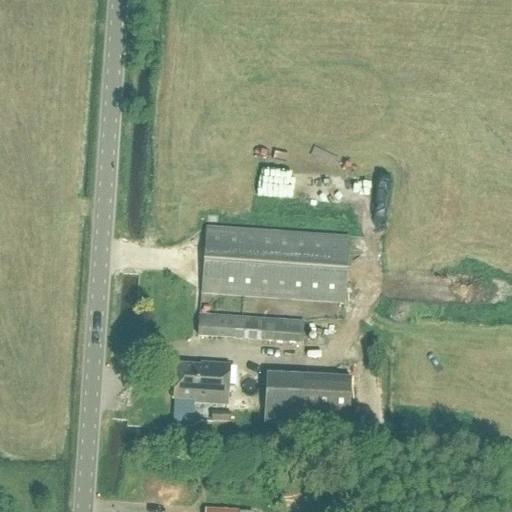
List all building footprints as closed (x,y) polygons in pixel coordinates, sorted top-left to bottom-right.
[(344,308),(348,239),(205,229),(200,297),(344,308)] [(300,348),(302,324),(198,316),(196,340),(300,348)] [(311,335),(333,337),(334,325),(312,324),(311,335)] [(325,341),(326,362),(334,362),(333,341),(325,341)] [(174,397),(173,402),(202,404),(202,406),(226,408),(228,369),(209,367),(208,370),(176,368),(175,385),(171,384),(171,397),(174,397)] [(262,426),(298,429),(347,432),(350,383),(265,378),(262,426)] [(213,415),(212,424),(229,425),(230,416),(213,415)]
